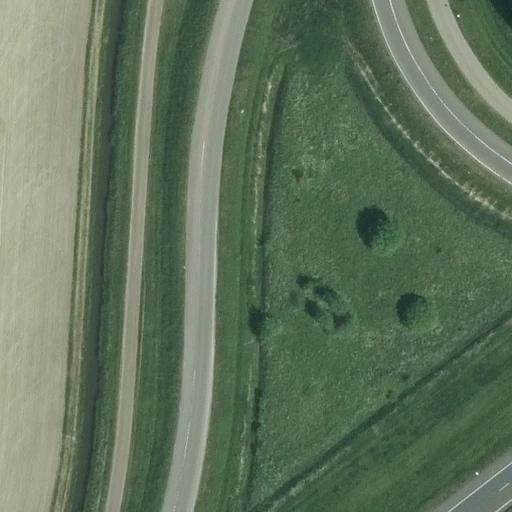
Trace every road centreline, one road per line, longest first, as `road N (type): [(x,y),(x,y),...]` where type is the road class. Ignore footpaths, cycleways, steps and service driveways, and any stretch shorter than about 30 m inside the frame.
road 1 (motorway): [(242,0),(210,170),(200,403),(180,511)]
road 2 (unclassified): [(109,511),(158,0)]
road 3 (motorway): [(511,173),(457,133),(413,74),(379,0)]
road 4 (unclassified): [(440,0),(469,63),(511,115)]
